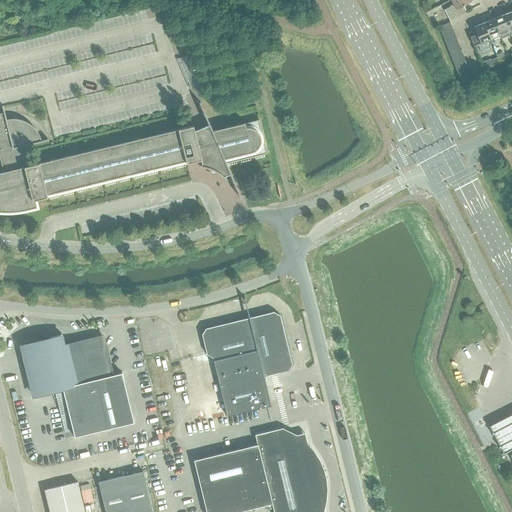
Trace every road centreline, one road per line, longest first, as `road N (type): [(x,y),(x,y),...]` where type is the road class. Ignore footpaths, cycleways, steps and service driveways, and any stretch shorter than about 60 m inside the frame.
road 1 (unclassified): [(0,305),(123,313),(213,299),(294,259)]
road 2 (unclassified): [(277,212),(160,245),(108,250),(0,241)]
road 3 (unclassified): [(360,511),(294,259)]
road 4 (unknown): [(311,413),(190,444),(186,459),(201,511)]
road 5 (unknown): [(44,86),(58,118),(170,91),(178,78),(168,54)]
road 6 (unknown): [(168,54),(157,28),(145,26),(0,62)]
road 7 (secondary): [(430,168),(511,329)]
road 8 (secondary): [(342,0),(420,150)]
road 9 (unclassified): [(294,259),(320,231),(430,168)]
road 10 (secondary): [(442,139),(369,0)]
road 11 (unclassified): [(420,150),(277,212)]
road 12 (unclassified): [(18,479),(164,443)]
road 13 (secondary): [(511,274),(451,157)]
road 14 (unknown): [(44,86),(168,54)]
